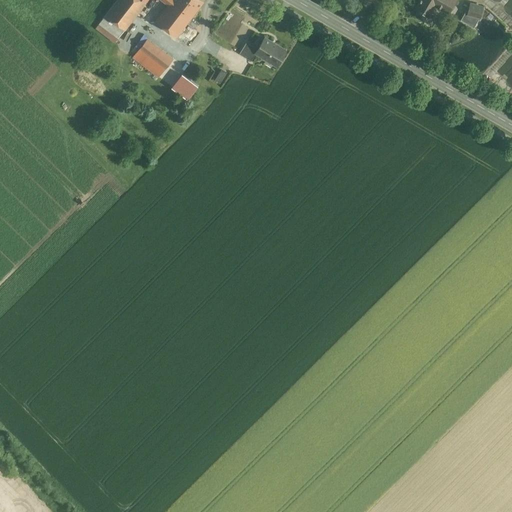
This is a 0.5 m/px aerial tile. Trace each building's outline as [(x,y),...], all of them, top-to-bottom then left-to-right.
[(117,0),(106,15),(125,30),(147,0),(117,0)] [(192,17),(171,0),(168,5),(156,21),(177,37),(187,23),(192,17)] [(204,1),(202,0),(171,0),(192,17),(204,1)] [(448,0),(419,0),(420,1),(417,6),(421,8),(420,11),(425,13),(426,11),(430,13),(435,5),(443,10),(448,0)] [(483,8),(476,6),(477,4),(470,3),(468,12),(467,14),(473,16),(473,18),(478,19),(480,20),(483,8)] [(473,16),(467,14),(468,12),(466,11),(461,19),(473,26),(478,19),(473,18),(473,16)] [(125,30),(106,15),(99,24),(118,38),(125,30)] [(200,33),(187,23),(177,37),(189,47),(200,33)] [(286,50),(265,37),(257,49),(255,53),(256,53),(277,66),(286,50)] [(173,59),(147,39),(133,57),(159,78),(173,59)] [(257,49),(246,42),(239,54),(251,61),(256,53),(255,53),(257,49)] [(227,73),(221,70),(215,79),(220,83),(227,73)] [(183,73),(172,87),(189,100),(200,86),(183,73)]
